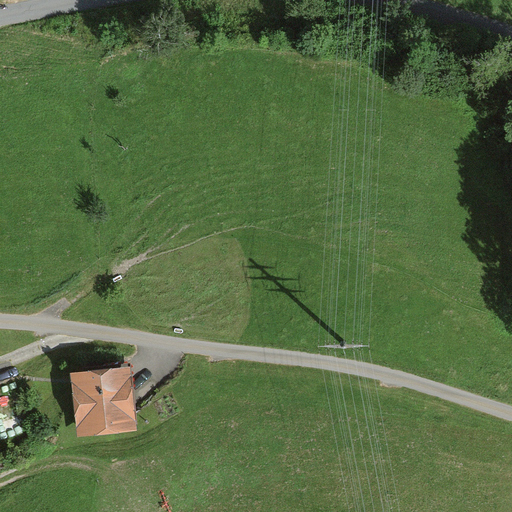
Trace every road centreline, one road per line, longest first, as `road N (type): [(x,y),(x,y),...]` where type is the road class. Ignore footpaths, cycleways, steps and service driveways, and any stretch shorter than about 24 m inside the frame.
road 1 (residential): [(511,416),(342,370),(0,325)]
road 2 (unclassified): [(358,0),(511,41)]
